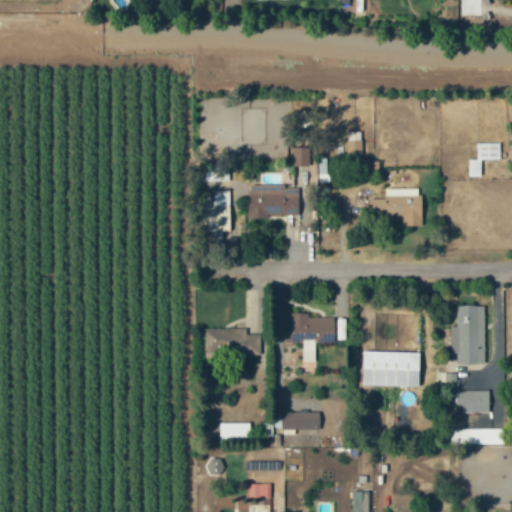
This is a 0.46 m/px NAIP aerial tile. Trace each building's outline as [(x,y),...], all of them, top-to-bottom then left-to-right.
[(292,122),(309,122),(308,104),(292,105),(292,122)] [(357,134),(357,126),(343,126),(343,134),(357,134)] [(342,158),(358,159),(358,134),(357,134),(343,134),(342,134),(342,158)] [(496,153),(495,137),(473,137),(473,154),(477,154),(496,153)] [(305,161),(305,141),(288,141),(288,161),(290,161),(303,161),(305,161)] [(314,152),(315,177),(326,177),(326,168),(322,168),(322,152),(314,152)] [(477,154),(477,171),(465,171),(465,154),(473,154),(477,154)] [(225,175),(200,175),(200,158),(225,158),(225,175)] [(303,161),(303,174),(290,174),(290,161),(303,161)] [(243,184),(243,213),(263,213),(263,209),(294,209),(294,182),(280,182),(280,179),(247,179),(247,184),(243,184)] [(366,213),(398,212),(398,215),(419,215),(418,190),(413,190),(413,182),(381,183),(381,190),(380,190),(380,193),(365,193),(366,213)] [(193,225),(226,225),(225,184),(209,184),(209,201),(193,201),(193,225)] [(453,321),(447,321),(447,347),(453,347),(453,358),(481,358),(480,300),(452,301),(453,321)] [(287,327),(282,327),(282,336),(287,336),(287,337),(298,337),(311,337),(330,337),(329,312),(304,312),(304,308),(287,308),(287,327)] [(200,323),(242,323),(242,329),(260,329),(260,351),(201,352),(200,323)] [(298,337),(299,356),(311,356),(311,337),(298,337)] [(358,380),(415,381),(415,347),(359,346),(358,380)] [(485,407),(485,385),(451,385),(451,399),(459,399),(459,407),(485,407)] [(278,424),(280,424),(290,424),(316,424),(315,407),(278,407),(278,409),(278,422),(278,424)] [(278,409),(270,409),(270,422),(278,422),(278,409)] [(216,418),(245,418),(245,437),(216,437),(216,418)] [(257,418),(268,418),(268,432),(257,432),(257,418)] [(270,436),(271,423),(263,422),(262,436),(270,436)] [(447,438),(500,438),(500,423),(447,423),(447,438)] [(220,475),(223,459),(209,457),(206,473),(220,475)] [(270,483),(249,483),(249,500),(270,500),(270,483)]
